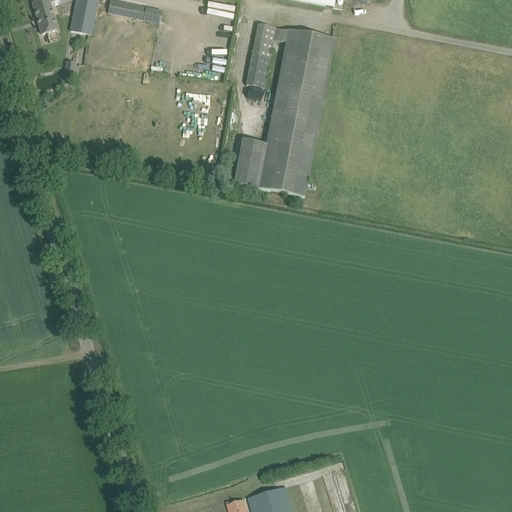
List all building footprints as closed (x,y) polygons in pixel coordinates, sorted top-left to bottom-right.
[(42,36),(51,33),(57,31),(48,0),(46,0),(32,4),(42,36)] [(92,37),(98,3),(83,0),(77,0),(71,33),(92,37)] [(284,0),(333,10),(333,9),(342,11),(344,0),(284,0)] [(146,8),(110,1),(108,15),(143,22),(146,8)] [(216,19),(231,18),(230,2),(221,3),(221,9),(216,10),(216,19)] [(284,63),(268,146),(242,141),(233,185),(304,199),(306,189),(312,190),(313,183),(307,182),(335,41),(258,26),(247,87),(265,90),(274,42),(285,44),(281,63),(284,63)] [(74,78),(74,64),(64,63),(64,78),(74,78)] [(293,511),(287,488),(248,499),(251,511),(247,511),(244,501),(226,506),(227,511),(293,511)]
